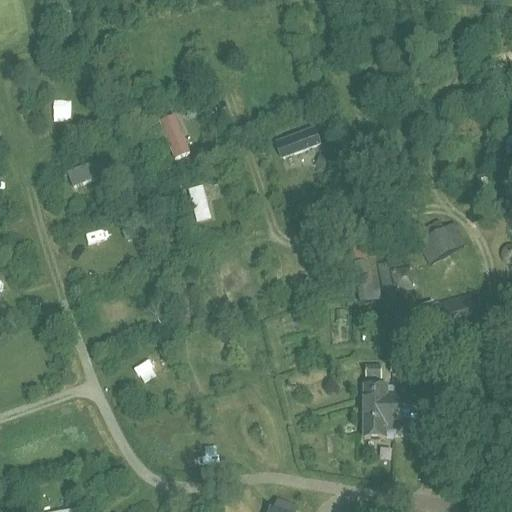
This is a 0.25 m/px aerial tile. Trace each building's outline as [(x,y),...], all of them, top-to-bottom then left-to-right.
[(293,62),(274,66),(277,84),(297,80),(293,62)] [(178,158),(194,152),(179,113),(163,119),(178,158)] [(487,123),(469,123),(469,145),(487,146),(487,123)] [(94,164),(73,166),(75,187),(96,185),(94,164)] [(200,225),(213,224),(209,187),(195,189),(200,225)] [(456,224),(419,244),(430,266),(467,245),(456,224)] [(83,258),(120,246),(115,229),(77,241),(83,258)] [(355,266),(376,261),(372,232),(349,236),(354,266),(355,266)] [(376,261),(355,266),(361,305),(382,302),(376,261)] [(244,288),(253,288),(252,270),(226,271),(228,305),(245,304),(244,288)] [(422,348),(479,331),(468,295),(412,312),(422,348)] [(7,296),(0,297),(0,313),(10,312),(7,296)] [(131,297),(100,306),(106,323),(123,318),(121,314),(136,310),(131,297)] [(208,381),(227,378),(223,357),(204,360),(208,381)] [(382,379),(382,366),(366,366),(366,379),(382,379)] [(0,388),(45,386),(44,369),(0,371),(0,388)] [(386,434),(425,434),(424,390),(388,390),(388,388),(365,388),(364,439),(386,439),(386,434)] [(62,444),(24,455),(29,471),(67,461),(62,444)] [(301,511),(303,508),(276,498),(270,511),(301,511)]
